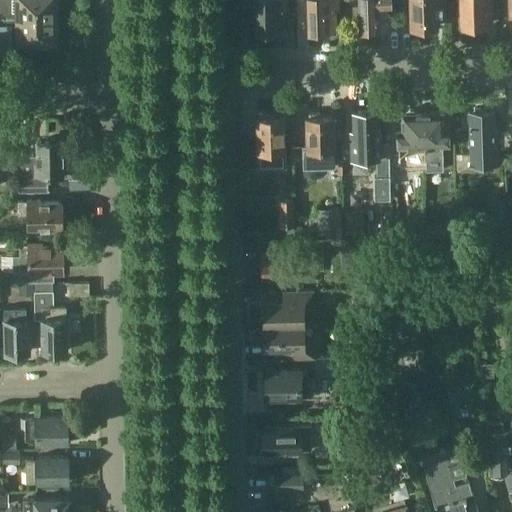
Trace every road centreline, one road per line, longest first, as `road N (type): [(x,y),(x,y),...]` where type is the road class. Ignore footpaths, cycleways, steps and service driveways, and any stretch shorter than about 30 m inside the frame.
road 1 (residential): [(228,75),(237,511)]
road 2 (residential): [(106,91),(112,383)]
road 3 (residential): [(228,75),(511,66)]
road 4 (residential): [(112,383),(114,511)]
